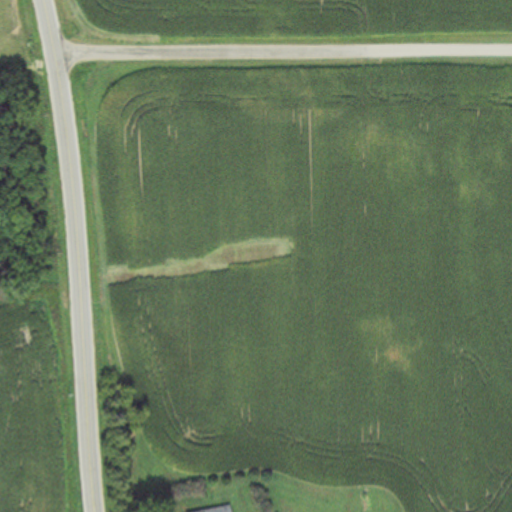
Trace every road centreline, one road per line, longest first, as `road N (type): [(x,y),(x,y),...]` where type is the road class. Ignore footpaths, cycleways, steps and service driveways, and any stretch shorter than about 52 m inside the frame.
road 1 (primary): [(90,511),(82,291),(57,57),(43,0)]
road 2 (residential): [(511,56),(57,57)]
